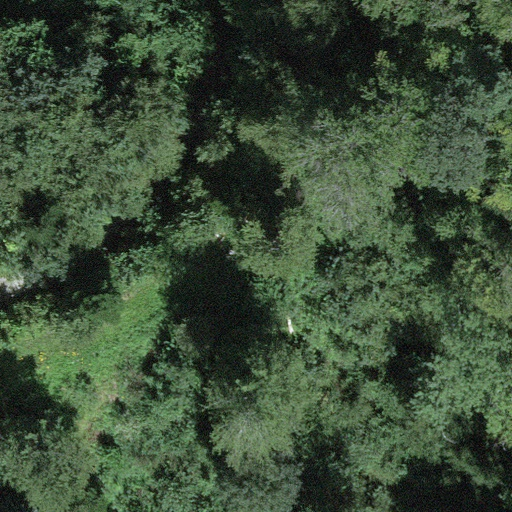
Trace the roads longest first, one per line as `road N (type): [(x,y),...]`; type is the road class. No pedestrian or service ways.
road 1 (track): [(200,131),(108,237),(0,285)]
road 2 (track): [(200,131),(248,0)]
